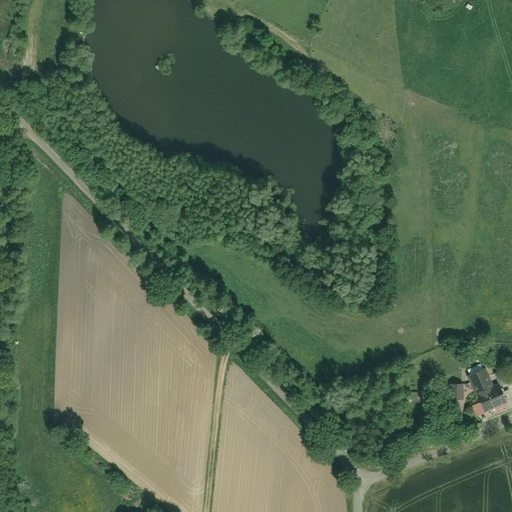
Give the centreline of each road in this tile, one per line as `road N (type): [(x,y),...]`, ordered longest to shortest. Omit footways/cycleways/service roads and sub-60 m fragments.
road 1 (residential): [(360,483),(0,103)]
road 2 (residential): [(360,483),(511,417)]
